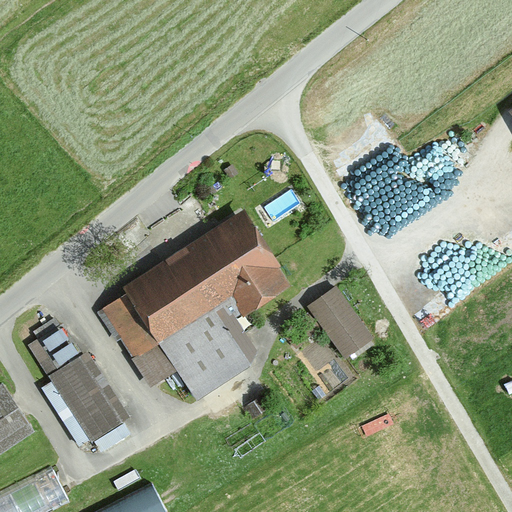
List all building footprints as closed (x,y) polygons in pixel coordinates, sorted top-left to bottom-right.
[(252,208),(103,310),(156,388),(181,371),(199,397),(255,360),(226,317),(234,311),(244,326),(255,318),(264,331),(291,313),(280,297),(302,282),(252,208)] [(308,302),(347,355),(376,334),(337,281),(308,302)] [(103,452),(131,434),(125,424),(134,418),(89,348),(84,352),(65,322),(30,345),(53,380),(42,387),(80,446),(94,437),(103,452)] [(3,383),(0,384),(0,456),(36,433),(3,383)] [(50,465),(0,490),(0,511),(47,511),(69,501),(50,465)] [(165,511),(150,482),(90,511),(165,511)]
